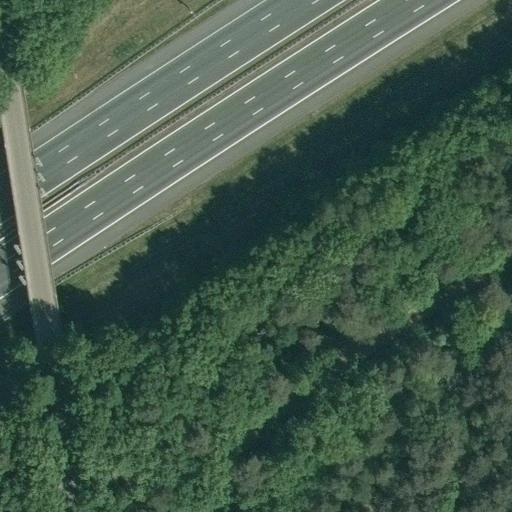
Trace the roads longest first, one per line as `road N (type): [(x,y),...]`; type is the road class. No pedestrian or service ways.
road 1 (motorway): [(0,273),(423,0)]
road 2 (unclassified): [(69,511),(64,415),(0,30)]
road 3 (track): [(205,511),(282,400),(511,259)]
road 4 (motorway): [(306,0),(0,199)]
